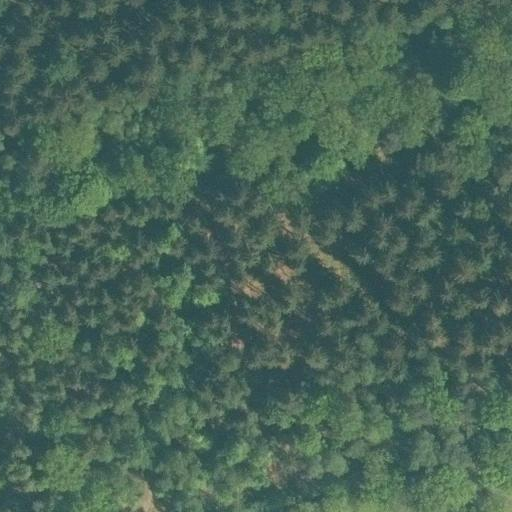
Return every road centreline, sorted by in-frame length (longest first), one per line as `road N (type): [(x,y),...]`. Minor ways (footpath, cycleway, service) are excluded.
road 1 (track): [(511,24),(0,157)]
road 2 (unclassified): [(373,511),(511,474)]
